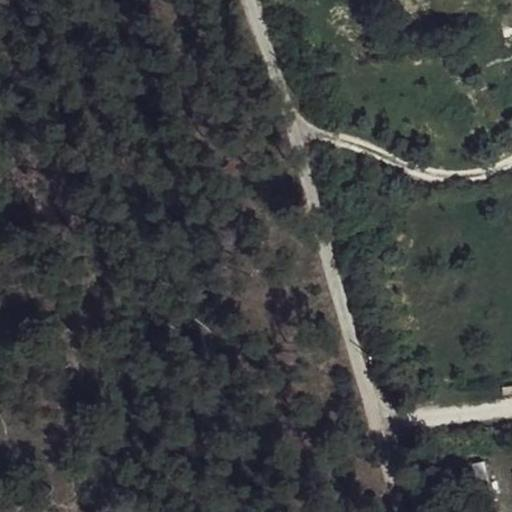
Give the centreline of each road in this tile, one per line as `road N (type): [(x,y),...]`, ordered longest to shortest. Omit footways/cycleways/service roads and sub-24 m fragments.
road 1 (residential): [(372,403),(279,111),(258,0)]
road 2 (residential): [(511,394),(372,403)]
